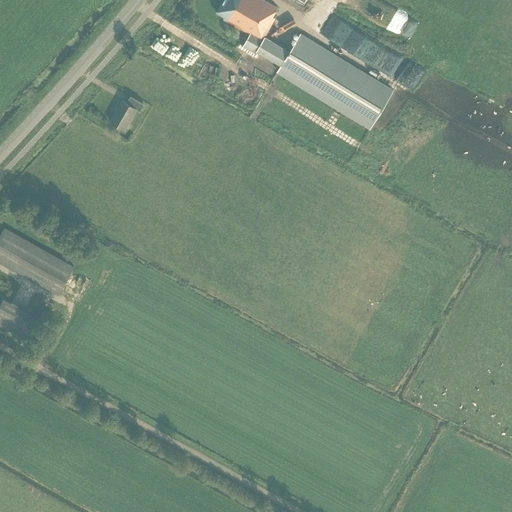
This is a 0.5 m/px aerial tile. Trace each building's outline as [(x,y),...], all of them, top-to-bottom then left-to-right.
[(276,9),(261,0),(223,0),(216,13),(223,18),(223,19),(250,36),(243,47),(255,54),(256,52),(280,66),(277,72),(370,128),(393,91),(299,35),(289,52),(264,37),(275,18),(273,17),(276,11),(275,10),(276,9)] [(288,0),(303,9),(308,0),(288,0)] [(164,57),(172,45),(163,38),(161,41),(155,36),(148,45),(164,57)] [(177,57),(185,47),(179,42),(171,52),(177,57)] [(181,65),(194,71),(199,58),(186,52),(181,65)] [(205,75),(214,71),(210,63),(202,67),(205,75)] [(397,82),(415,88),(422,71),(404,64),(397,82)] [(126,103),(121,101),(109,122),(124,130),(136,110),(139,112),(144,105),(130,97),(126,103)] [(4,228),(0,235),(0,262),(58,295),(74,268),(4,228)] [(3,299),(0,305),(0,325),(29,341),(40,320),(3,299)]
